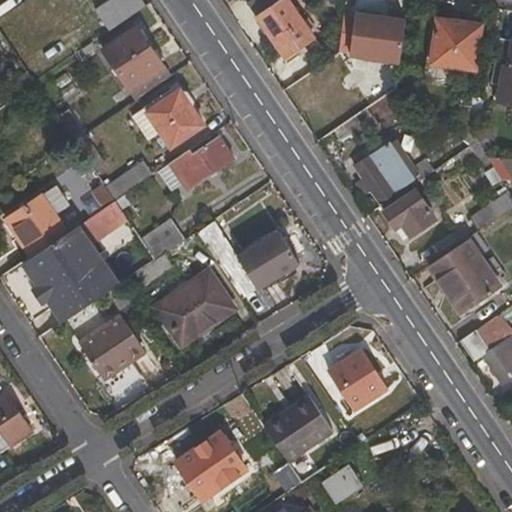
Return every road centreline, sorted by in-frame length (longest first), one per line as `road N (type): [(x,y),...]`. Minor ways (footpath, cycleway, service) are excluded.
road 1 (residential): [(188,0),(380,278)]
road 2 (residential): [(380,278),(95,453)]
road 3 (residential): [(380,278),(511,472)]
road 4 (residential): [(0,312),(95,453)]
